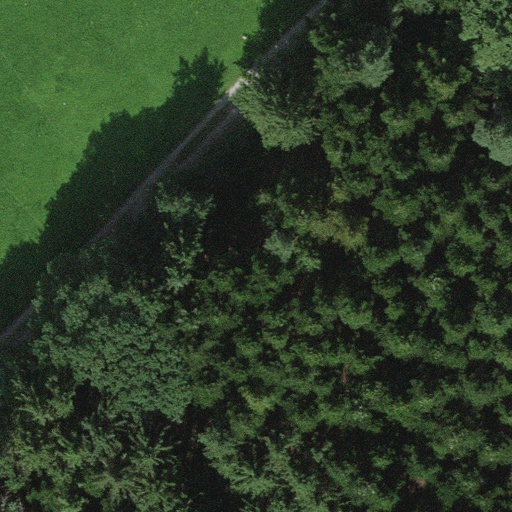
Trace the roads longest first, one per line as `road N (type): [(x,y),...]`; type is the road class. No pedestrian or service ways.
road 1 (track): [(0,488),(137,363),(511,105)]
road 2 (track): [(0,351),(378,0)]
